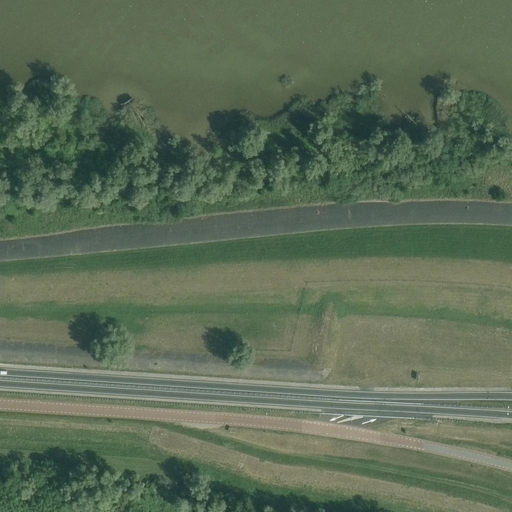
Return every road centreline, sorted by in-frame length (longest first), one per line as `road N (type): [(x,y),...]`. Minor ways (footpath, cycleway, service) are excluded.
road 1 (tertiary): [(511,466),(278,423),(0,404)]
road 2 (trunk): [(0,383),(511,416)]
road 3 (trunk): [(511,397),(329,396),(0,374)]
